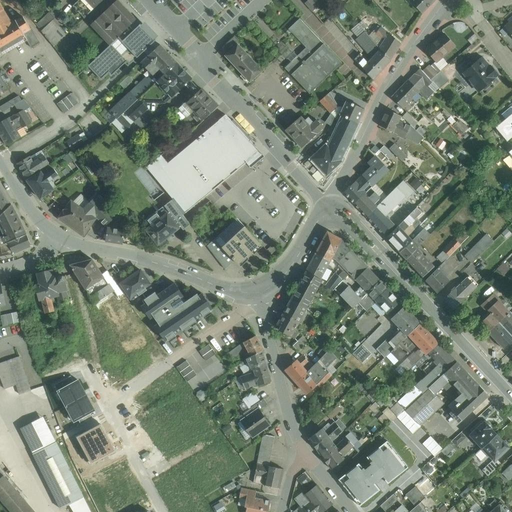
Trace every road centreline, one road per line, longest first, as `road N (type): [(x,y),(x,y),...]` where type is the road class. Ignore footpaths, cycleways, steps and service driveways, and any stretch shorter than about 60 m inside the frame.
road 1 (tertiary): [(148,0),(328,211)]
road 2 (tertiary): [(335,211),(511,387)]
road 3 (residential): [(335,211),(342,174),(437,21)]
road 4 (residential): [(63,236),(255,290)]
road 5 (residential): [(255,290),(304,453)]
